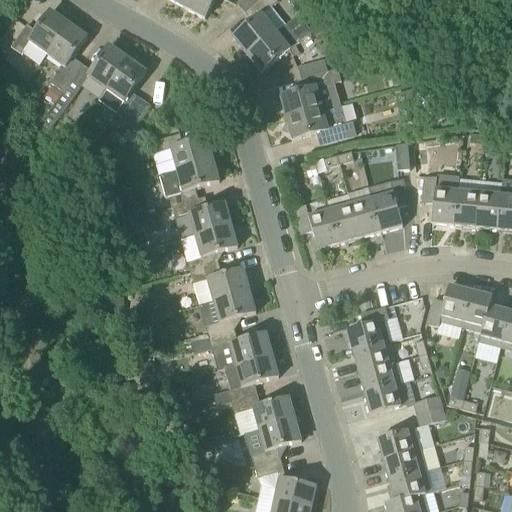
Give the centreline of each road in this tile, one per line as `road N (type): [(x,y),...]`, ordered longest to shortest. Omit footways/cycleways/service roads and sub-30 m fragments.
road 1 (residential): [(292,300),(220,78),(182,48),(90,0)]
road 2 (residential): [(292,300),(385,274),(511,272)]
road 3 (residential): [(348,511),(350,489),(292,300)]
